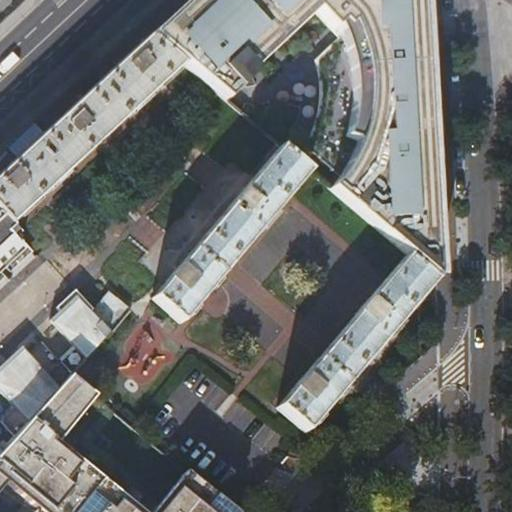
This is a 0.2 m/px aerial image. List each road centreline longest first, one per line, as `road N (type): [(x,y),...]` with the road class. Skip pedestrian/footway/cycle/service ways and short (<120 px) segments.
road 1 (residential): [(483,344),(472,81)]
road 2 (residential): [(483,344),(282,511)]
road 3 (residential): [(477,511),(483,344)]
